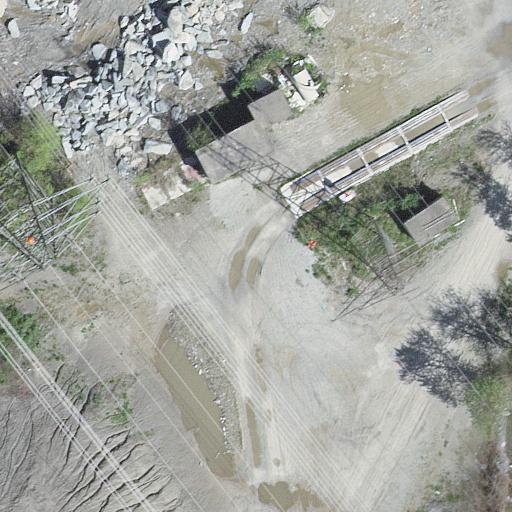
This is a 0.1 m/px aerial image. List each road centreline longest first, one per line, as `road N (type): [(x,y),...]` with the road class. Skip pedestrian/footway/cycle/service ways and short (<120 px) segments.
road 1 (track): [(357,511),(511,228)]
road 2 (track): [(261,511),(244,288),(254,247),(278,209)]
